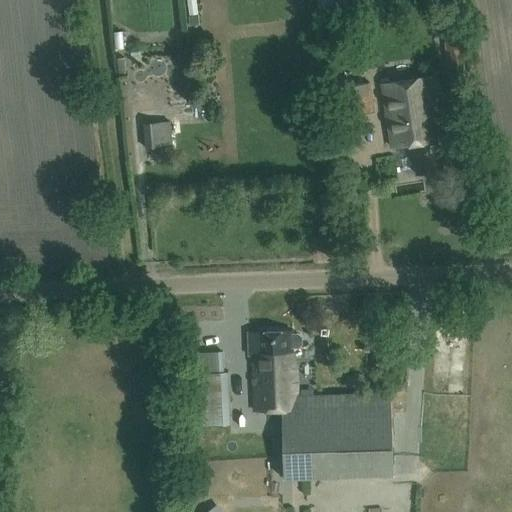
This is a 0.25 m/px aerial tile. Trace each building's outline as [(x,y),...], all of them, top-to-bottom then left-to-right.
[(335,0),(316,0),(318,16),(337,14),(335,0)] [(448,73),(465,71),(462,39),(444,41),(448,73)] [(434,123),(439,122),(432,76),(381,84),(392,147),(412,144),(416,174),(442,170),(434,123)] [(344,116),(375,112),(370,82),(339,86),(344,116)] [(144,123),(146,148),(173,146),(170,121),(144,123)] [(257,332),(248,332),(248,355),(252,355),(254,411),(281,410),(282,479),(393,476),(392,393),(296,395),(295,364),(294,364),(293,347),(298,347),(302,344),(302,336),(298,333),(293,333),(293,330),(257,332)] [(221,353),(196,354),(199,427),(228,425),(226,373),(222,373),(221,353)]
